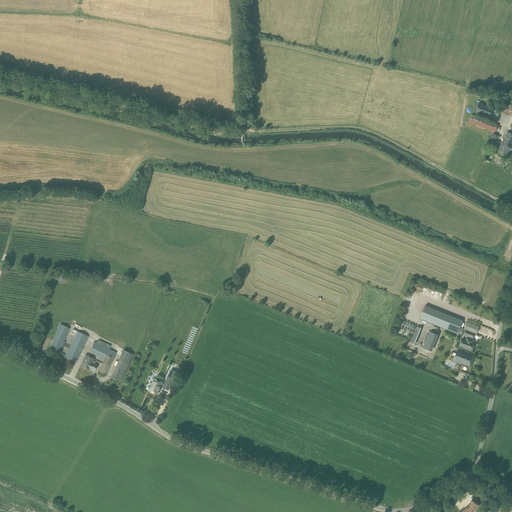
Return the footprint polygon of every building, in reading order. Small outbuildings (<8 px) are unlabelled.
[(497,119),(499,113),(493,110),(494,109),(479,103),(475,112),(490,118),(491,117),(497,119)] [(511,105),(504,103),(501,111),(511,115),(511,105)] [(472,114),(469,121),(495,132),(498,125),(472,114)] [(505,129),(507,117),(501,116),(498,127),(505,129)] [(511,134),(507,132),(502,141),(506,144),(506,145),(507,146),(507,147),(510,149),(511,144),(511,134)] [(493,134),(489,142),(494,145),(498,137),(493,134)] [(506,144),(502,141),(497,150),(506,156),(510,149),(507,147),(507,146),(506,145),(506,144)] [(508,163),(504,162),(502,167),(511,171),(511,162),(509,161),(508,163)] [(457,334),(462,320),(425,305),(420,319),(457,334)] [(476,334),(479,327),(467,322),(464,330),(465,330),(475,334),(476,334)] [(64,341),(70,328),(60,324),(49,350),(58,354),(62,345),(68,348),(65,357),(76,362),(88,336),(76,331),(70,344),(64,341)] [(421,329),(416,327),(410,342),(415,344),(421,329)] [(473,338),(475,334),(465,330),(463,335),(473,338)] [(429,331),(423,348),(431,351),(437,335),(429,331)] [(473,343),(474,340),(467,337),(466,339),(462,338),(459,346),(472,351),(475,343),(473,343)] [(448,357),(452,341),(439,338),(435,354),(448,357)] [(98,351),(100,345),(94,342),(89,353),(95,356),(98,351)] [(98,351),(106,355),(109,349),(100,345),(98,351)] [(106,355),(98,351),(95,356),(104,360),(98,372),(105,376),(116,353),(109,349),(106,355)] [(120,382),(129,363),(133,354),(123,350),(119,359),(120,360),(112,378),(120,382)] [(472,356),(457,350),(453,360),(468,366),(472,356)] [(88,364),(91,357),(85,355),(80,366),(87,369),(89,365),(88,364)] [(94,372),(97,365),(93,363),(94,359),(91,357),(88,364),(89,365),(87,369),(89,370),(89,369),(94,372)] [(169,390),(178,372),(172,369),(165,384),(164,383),(164,382),(154,378),(148,391),(158,395),(162,386),(163,387),(169,390)] [(471,501),(467,506),(466,507),(460,511),(472,511),(478,505),(471,501),(472,501),(471,500),(471,501)]
